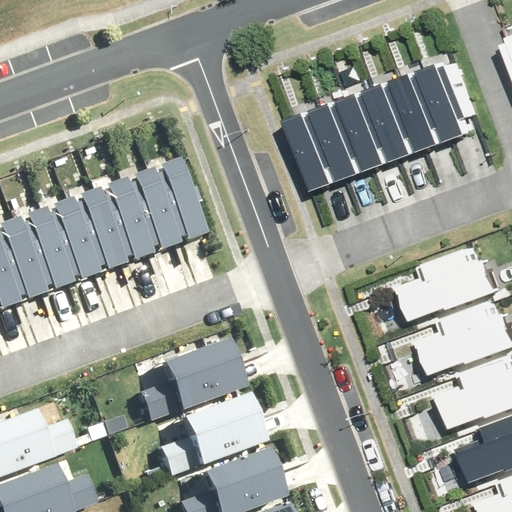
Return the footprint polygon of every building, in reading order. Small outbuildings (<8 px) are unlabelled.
[(466,123),(441,56),(416,65),(441,133),(466,123)] [(441,133),(416,65),(391,74),(416,142),(441,133)] [(416,142),(391,74),(366,83),(391,151),(416,142)] [(391,151),(366,83),(341,93),(366,161),(391,151)] [(366,161),(341,93),(315,102),(341,170),(366,161)] [(341,170),(315,102),(290,111),(316,179),(341,170)] [(192,224),(167,157),(141,166),(166,234),(192,224)] [(166,234),(141,166),(115,176),(140,244),(166,234)] [(140,244),(115,176),(89,186),(114,253),(140,244)] [(114,253),(89,186),(63,195),(88,263),(114,253)] [(88,263),(63,195),(37,205),(62,273),(88,263)] [(62,273),(37,205),(11,215),(36,282),(62,273)] [(36,282),(11,215),(0,218),(0,265),(10,292),(36,282)] [(424,286),(396,296),(406,324),(442,311),(443,313),(489,296),(478,266),(467,270),(461,254),(418,270),(424,286)] [(0,295),(10,292),(0,265),(0,295)] [(445,334),(417,344),(428,372),(464,359),(465,361),(511,344),(500,314),(488,318),(482,302),(439,318),(445,334)] [(151,416),(241,384),(224,334),(160,357),(168,379),(142,388),(151,416)] [(468,389),(440,399),(451,427),(487,414),(488,416),(511,406),(511,372),(511,373),(505,357),(462,373),(468,389)] [(170,468),(260,436),(242,387),(178,410),(186,432),(160,441),(170,468)] [(0,417),(0,473),(72,448),(62,420),(36,429),(28,407),(0,417)] [(485,445),(457,455),(468,483),(504,470),(505,472),(511,469),(511,416),(479,429),(485,445)] [(185,511),(233,511),(281,495),(263,446),(199,468),(207,490),(181,500),(185,511)] [(0,477),(0,511),(60,511),(92,501),(82,473),(56,483),(48,461),(0,477)] [(502,496),(475,506),(476,511),(511,511),(511,474),(496,480),(502,496)] [(287,511),(284,501),(252,511),(287,511)]
